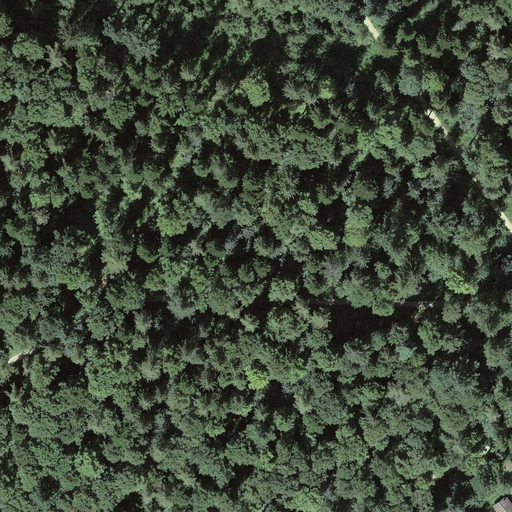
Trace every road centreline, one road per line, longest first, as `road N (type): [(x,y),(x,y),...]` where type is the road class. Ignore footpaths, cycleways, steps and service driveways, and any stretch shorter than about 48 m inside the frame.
road 1 (track): [(511,305),(131,300),(0,367)]
road 2 (track): [(511,230),(349,0)]
road 3 (track): [(511,417),(472,453),(361,511)]
